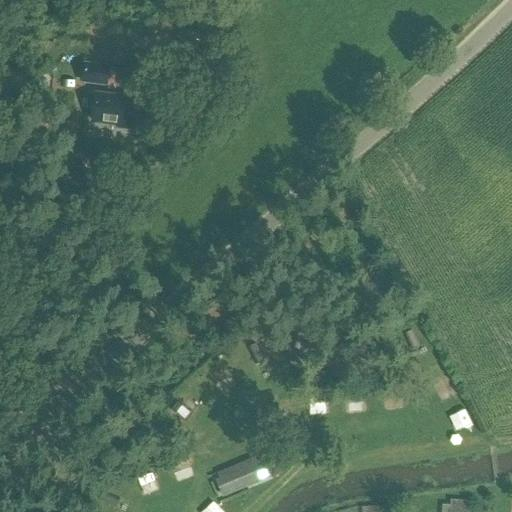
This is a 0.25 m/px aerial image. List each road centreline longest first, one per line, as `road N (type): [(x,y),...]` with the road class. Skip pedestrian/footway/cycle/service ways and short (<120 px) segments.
road 1 (unclassified): [(0,442),(131,351),(511,13)]
road 2 (track): [(0,19),(25,428)]
road 3 (track): [(255,511),(307,463),(490,453)]
